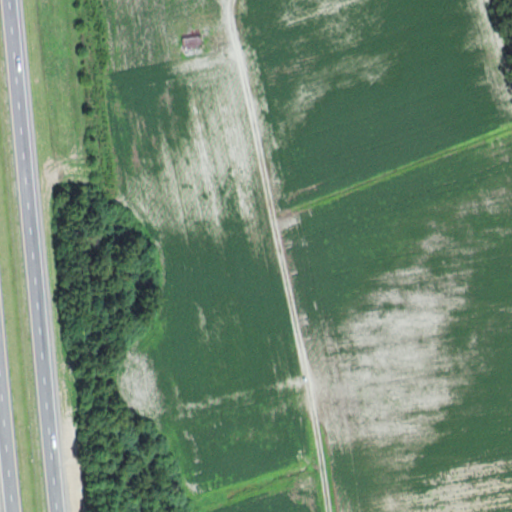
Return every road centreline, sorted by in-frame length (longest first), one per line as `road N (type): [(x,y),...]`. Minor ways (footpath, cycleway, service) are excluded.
road 1 (motorway): [(64,511),(18,0)]
road 2 (motorway): [(0,242),(25,511)]
